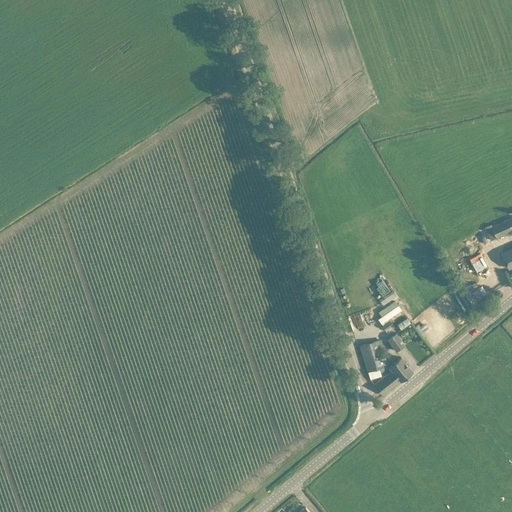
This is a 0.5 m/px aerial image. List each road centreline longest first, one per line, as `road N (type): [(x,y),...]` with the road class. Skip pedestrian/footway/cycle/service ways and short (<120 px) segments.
road 1 (unclassified): [(368,418),(225,0)]
road 2 (unclassified): [(368,418),(511,301)]
road 3 (unclassified): [(258,511),(368,418)]
